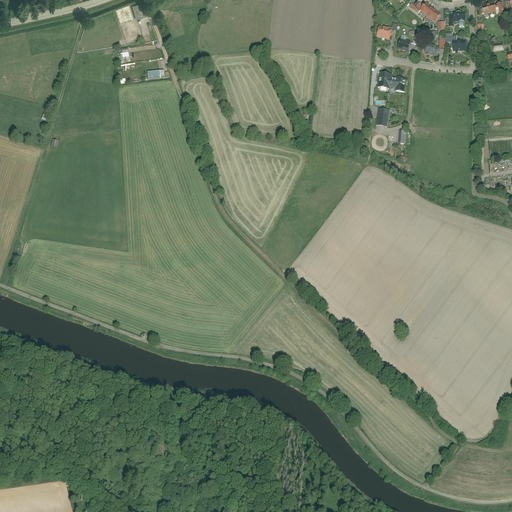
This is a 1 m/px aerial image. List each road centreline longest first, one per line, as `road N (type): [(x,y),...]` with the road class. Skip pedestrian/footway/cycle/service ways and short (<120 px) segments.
road 1 (track): [(0,336),(161,393),(258,407),(290,426),(380,511)]
road 2 (residential): [(382,57),(472,70),(473,2)]
